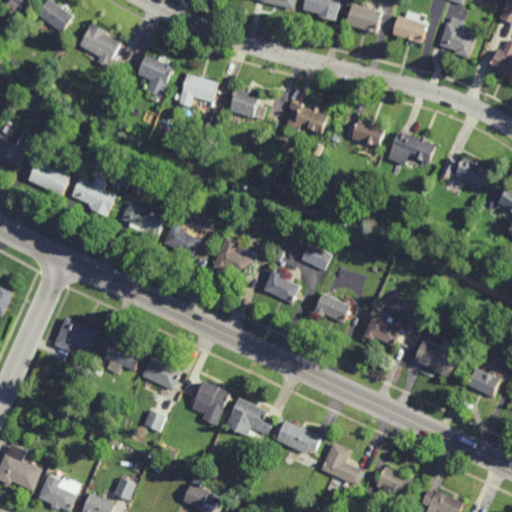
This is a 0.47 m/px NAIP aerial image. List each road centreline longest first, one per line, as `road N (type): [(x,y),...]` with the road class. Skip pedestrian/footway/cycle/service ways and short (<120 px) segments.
road 1 (tertiary): [(511,468),(0,227)]
road 2 (residential): [(511,128),(455,100),(247,44),(145,0)]
road 3 (residential): [(65,260),(0,405)]
